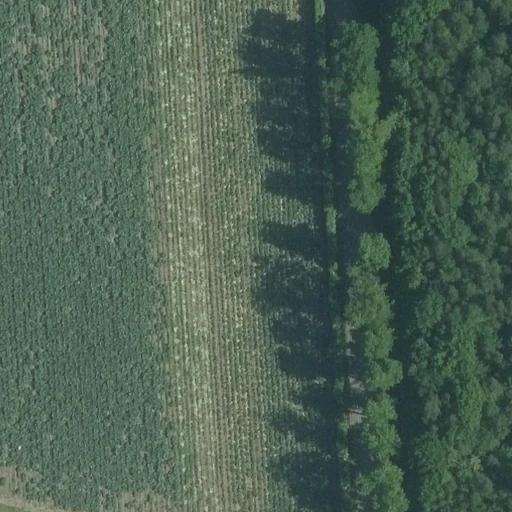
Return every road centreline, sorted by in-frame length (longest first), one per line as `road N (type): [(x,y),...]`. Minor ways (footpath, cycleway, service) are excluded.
road 1 (unclassified): [(369,511),(339,0)]
road 2 (track): [(380,0),(406,511)]
